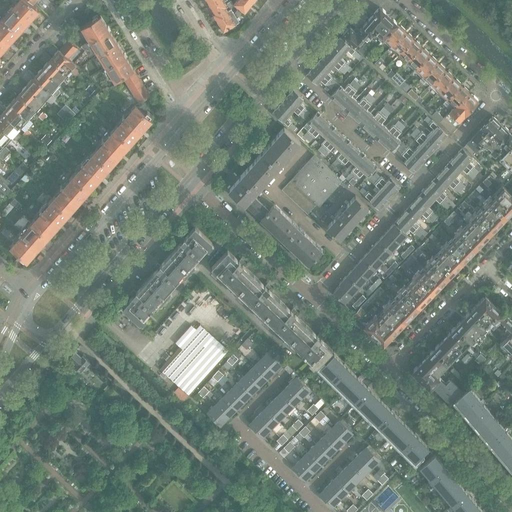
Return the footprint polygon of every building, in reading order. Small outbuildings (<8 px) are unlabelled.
[(27,0),(18,0),(3,17),(19,32),(27,23),(30,20),(39,10),(27,0)] [(217,0),(209,5),(214,14),(225,7),(226,6),(224,2),(226,0),(217,0)] [(236,0),(234,4),(238,9),(244,14),(251,5),(244,0),(236,0)] [(214,14),(212,15),(218,23),(234,14),(231,10),(228,12),(225,7),(214,14)] [(349,27),(341,35),(353,46),(358,41),(359,42),(366,35),(369,38),(371,39),(372,41),(377,35),(382,40),(397,24),(396,23),(396,22),(393,20),(392,20),(391,19),(389,17),(388,15),(385,13),(385,12),(382,9),(381,9),(380,9),(378,9),(373,15),(356,33),(353,30),(349,26),(349,27)] [(234,14),(218,23),(223,32),(235,25),(233,21),(232,20),(236,17),(234,14)] [(93,20),(82,27),(90,41),(108,29),(107,27),(100,16),(98,17),(97,15),(92,18),(93,20)] [(0,53),(7,45),(10,42),(19,32),(3,17),(0,20),(0,53)] [(397,24),(382,40),(390,47),(405,32),(404,31),(405,30),(401,26),(400,27),(397,24)] [(108,29),(90,41),(98,54),(117,42),(108,29)] [(390,47),(387,50),(390,53),(393,50),(398,55),(413,39),(412,39),(413,38),(409,33),(408,34),(405,32),(390,47)] [(413,39),(398,55),(406,62),(420,47),(420,46),(421,45),(416,41),(416,42),(413,39)] [(68,41),(64,45),(73,54),(77,49),(68,41)] [(98,54),(106,67),(125,55),(117,42),(98,54)] [(64,45),(60,50),(68,58),(73,54),(64,45)] [(358,50),(364,55),(366,52),(364,46),(363,45),(358,50)] [(420,47),(406,62),(414,70),(428,54),(429,53),(424,49),(423,50),(420,47)] [(73,54),(68,58),(72,61),(80,52),(77,49),(73,54)] [(54,56),(52,59),(68,75),(77,65),(72,61),(68,58),(60,50),(59,51),(58,50),(54,54),(55,55),(54,56)] [(428,54),(414,70),(422,77),(436,62),(437,61),(432,56),(432,57),(428,54)] [(125,55),(106,67),(112,76),(114,81),(123,76),(133,69),(126,58),(125,55)] [(380,58),(375,63),(379,67),(384,61),(380,58)] [(68,75),(52,59),(48,63),(47,63),(43,67),(44,68),(43,68),(60,84),(68,75)] [(422,77),(419,80),(423,83),(425,81),(430,85),(444,70),(444,69),(445,68),(440,64),(439,65),(436,62),(422,77)] [(60,84),(43,68),(42,69),(38,73),(39,74),(35,77),(52,93),(60,84)] [(137,75),(133,69),(123,76),(125,80),(126,81),(137,75)] [(444,70),(430,85),(438,93),(452,77),(453,76),(448,72),(447,73),(444,70)] [(137,75),(126,81),(129,86),(140,80),(137,75)] [(116,86),(125,80),(123,76),(114,81),(113,81),(116,86)] [(52,93),(35,77),(31,82),(31,81),(26,86),(44,102),(52,93)] [(452,77),(438,93),(446,100),(460,85),(459,84),(460,83),(456,79),(455,80),(452,77)] [(140,80),(129,86),(132,92),(143,85),(140,80)] [(404,81),(400,85),(406,91),(410,87),(404,81)] [(94,90),(89,85),(86,89),(91,94),(94,90)] [(143,85),(132,92),(136,97),(146,91),(143,85)] [(446,100),(443,103),(446,107),(449,104),(453,107),(468,92),(467,92),(468,91),(464,87),(463,88),(460,85),(446,100)] [(23,91),(19,95),(36,110),(44,102),(26,86),(22,91),(23,91)] [(150,96),(149,95),(146,91),(136,97),(139,102),(150,96)] [(453,108),(449,112),(459,121),(477,101),(478,100),(473,96),(472,97),(468,93),(468,92),(453,108)] [(28,119),(31,116),(36,110),(19,95),(16,99),(15,99),(11,103),(28,119)] [(7,109),(6,110),(3,113),(20,128),(24,132),(33,123),(28,119),(11,103),(6,108),(7,109)] [(131,142),(140,131),(151,119),(149,117),(151,115),(147,111),(145,113),(135,104),(114,127),(131,142)] [(427,104),(424,107),(432,115),(435,112),(427,104)] [(79,110),(74,106),(71,110),(75,113),(75,114),(76,114),(79,110)] [(67,122),(74,115),(75,114),(75,113),(71,110),(68,107),(60,116),(67,122)] [(435,112),(432,115),(439,122),(442,119),(443,118),(436,111),(435,112)] [(0,126),(12,137),(20,128),(3,113),(0,116),(0,126)] [(474,135),(463,147),(473,156),(474,156),(484,145),(482,143),(500,124),(496,120),(496,119),(494,116),(492,116),(492,115),(474,135)] [(446,118),(441,123),(450,131),(455,126),(446,118)] [(500,124),(482,143),(484,145),(489,150),(491,149),(508,131),(508,130),(505,127),(504,127),(502,125),(501,124),(500,124)] [(12,137),(0,126),(0,142),(4,146),(12,137)] [(93,151),(110,166),(131,142),(114,127),(93,151)] [(270,142),(261,152),(278,167),(299,143),(300,142),(284,127),(275,137),(270,142)] [(508,131),(491,149),(499,157),(511,143),(511,135),(511,134),(509,132),(508,131)] [(41,139),(47,145),(52,140),(45,135),(41,139)] [(511,143),(499,157),(508,165),(511,160),(511,143)] [(73,175),(89,189),(110,166),(93,151),(73,175)] [(238,178),(228,189),(244,204),(245,203),(253,195),(254,193),(278,167),(261,152),(253,161),(247,168),(238,178)] [(28,167),(27,166),(22,161),(14,170),(19,175),(20,176),(28,167)] [(19,175),(14,170),(6,180),(11,184),(19,175)] [(497,176),(495,178),(501,184),(505,180),(499,174),(497,176)] [(68,213),(78,202),(89,189),(73,175),(52,198),(68,213)] [(0,180),(0,190),(6,195),(10,190),(0,180)] [(290,181),(282,190),(286,194),(295,185),(290,181)] [(295,185),(286,194),(290,198),(299,189),(295,185)] [(503,186),(495,195),(511,210),(511,193),(511,194),(503,186)] [(299,189),(290,198),(295,202),(304,193),(299,189)] [(304,193),(295,202),(299,206),(308,196),(304,193)] [(253,195),(245,203),(260,218),(268,209),(267,207),(253,195)] [(490,196),(486,200),(505,218),(505,217),(507,215),(509,215),(511,212),(511,211),(511,210),(495,195),(492,198),(490,196)] [(308,196),(299,206),(303,210),(312,200),(308,196)] [(48,236),(57,226),(68,213),(52,198),(31,221),(48,236)] [(19,203),(14,199),(10,203),(16,207),(19,204),(19,203)] [(312,200),(303,210),(308,214),(317,205),(312,200)] [(485,205),(482,208),(498,225),(498,224),(500,224),(502,221),(502,220),(504,218),(505,218),(486,200),(483,203),(485,205)] [(260,218),(271,228),(274,231),(284,241),(298,227),(273,204),(271,206),(269,209),(268,209),(260,218)] [(476,210),(473,214),(491,232),(493,230),(494,230),(497,227),(497,226),(498,225),(482,208),(478,212),(476,210)] [(448,217),(447,218),(450,220),(457,213),(454,210),(448,217)] [(471,219),(467,223),(484,240),(484,239),(485,239),(488,236),(488,235),(490,233),(491,232),(473,214),(469,217),(471,219)] [(27,260),(48,236),(31,221),(10,245),(20,254),(19,256),(23,260),(25,258),(27,260)] [(389,228),(386,231),(399,242),(406,234),(404,232),(394,223),(389,228)] [(461,225),(458,229),(462,233),(477,247),(479,245),(480,245),(483,242),(483,241),(484,240),(467,223),(463,227),(461,225)] [(178,245),(170,254),(187,269),(193,262),(212,242),(195,227),(188,234),(186,236),(184,238),(181,242),(178,245)] [(298,227),(284,241),(295,251),(298,254),(308,264),(322,250),(321,249),(298,227)] [(457,234),(453,238),(470,254),(471,254),(474,251),(474,250),(476,248),(477,247),(462,233),(458,229),(455,232),(457,234)] [(383,235),(378,240),(391,251),(399,242),(386,231),(383,235)] [(447,240),(444,243),(448,247),(463,262),(464,260),(466,260),(469,257),(468,256),(470,254),(453,238),(449,242),(447,240)] [(374,245),(370,249),(383,260),(386,257),(389,260),(394,254),(391,251),(378,240),(374,245)] [(443,249),(439,253),(456,269),(457,269),(460,266),(460,265),(461,263),(463,262),(448,247),(444,243),(440,247),(443,249)] [(368,252),(362,258),(375,269),(383,260),(370,249),(368,252)] [(406,249),(401,255),(404,258),(409,252),(406,249)] [(227,250),(212,268),(238,292),(254,276),(245,268),(243,265),(239,261),(236,259),(227,250)] [(433,255),(430,258),(448,276),(450,274),(451,275),(454,272),(454,270),(456,269),(439,253),(435,257),(433,255)] [(154,272),(146,281),(163,296),(170,289),(187,269),(170,254),(163,262),(160,265),(157,269),(154,272)] [(411,255),(404,262),(408,267),(416,259),(411,255)] [(359,262),(355,266),(367,278),(375,269),(362,258),(359,262)] [(428,264),(425,268),(441,284),(443,284),(445,281),(445,280),(447,278),(448,276),(430,258),(426,262),(428,264)] [(351,270),(347,275),(359,286),(367,278),(355,266),(351,270)] [(390,266),(384,272),(388,275),(393,269),(390,266)] [(418,269),(415,273),(434,291),(436,289),(437,289),(440,286),(440,285),(441,284),(425,268),(421,272),(418,269)] [(414,279),(410,283),(427,299),(428,299),(431,296),(431,295),(433,293),(434,291),(415,273),(412,276),(414,279)] [(347,275),(339,284),(340,285),(351,295),(359,286),(347,275)] [(254,276),(238,292),(264,317),(280,300),(272,293),(269,290),(265,286),(262,284),(254,276)] [(139,323),(163,296),(146,281),(122,308),(139,323)] [(373,283),(368,289),(371,292),(377,286),(373,283)] [(404,284),(401,288),(420,306),(422,304),(423,304),(426,301),(426,300),(427,299),(410,283),(406,287),(404,284)] [(340,285),(333,292),(339,298),(341,300),(344,303),(351,295),(340,285)] [(380,287),(375,292),(379,295),(383,290),(380,287)] [(400,294),(396,297),(413,313),(414,313),(417,311),(417,309),(418,308),(420,306),(401,288),(397,291),(400,294)] [(375,292),(368,299),(371,303),(379,295),(375,292)] [(362,295),(357,300),(360,303),(365,298),(362,295)] [(478,303),(477,304),(488,315),(489,314),(491,315),(489,317),(491,318),(492,317),(496,322),(499,319),(502,322),(506,317),(500,311),(500,309),(497,307),(496,307),(485,296),(484,297),(483,297),(480,300),(480,301),(478,303)] [(385,309),(382,312),(398,329),(398,328),(400,328),(402,325),(402,324),(405,321),(407,319),(409,319),(411,316),(411,315),(413,313),(396,297),(392,301),(390,299),(386,302),(383,306),(385,309)] [(368,299),(360,307),(364,310),(371,303),(368,299)] [(280,300),(264,317),(291,342),(306,326),(298,317),(295,315),(291,311),(288,308),(280,300)] [(357,300),(352,306),(355,309),(360,303),(357,300)] [(471,311),(470,312),(486,327),(489,323),(492,326),(496,322),(492,317),(491,318),(489,317),(491,315),(489,314),(488,315),(477,304),(477,305),(475,307),(474,307),(471,310),(471,311)] [(353,315),(357,319),(365,311),(364,310),(360,307),(353,315)] [(375,314),(372,317),(391,336),(393,334),(394,334),(397,331),(397,330),(398,329),(382,312),(378,316),(375,314)] [(464,318),(463,320),(474,330),(475,329),(476,331),(475,332),(476,334),(477,333),(481,337),(484,333),(482,331),(486,327),(470,312),(469,312),(468,312),(466,315),(466,316),(464,318)] [(371,323),(366,328),(368,329),(368,330),(371,333),(372,333),(383,344),(384,343),(385,343),(388,340),(388,339),(391,336),(372,317),(368,321),(371,323)] [(502,342),(501,343),(509,351),(511,347),(511,322),(506,317),(502,322),(507,327),(504,330),(509,335),(502,342)] [(229,350),(195,320),(155,365),(179,386),(188,395),(229,350)] [(456,326),(455,327),(470,341),(471,342),(475,338),(478,340),(481,337),(477,333),(476,334),(475,332),(476,331),(475,329),(474,330),(463,320),(462,320),(460,322),(459,322),(456,325),(456,326)] [(306,326),(291,342),(296,347),(316,366),(318,364),(332,350),(325,344),(323,342),(321,340),(317,336),(314,333),(306,326)] [(446,337),(445,338),(459,352),(470,341),(455,327),(455,328),(453,328),(451,330),(451,332),(446,337)] [(247,338),(241,344),(241,345),(246,349),(252,342),(247,338)] [(435,349),(434,349),(448,363),(459,352),(445,338),(444,339),(439,344),(437,345),(435,347),(435,349)] [(497,341),(491,347),(494,349),(500,344),(497,341)] [(424,359),(423,360),(436,373),(441,367),(443,369),(448,363),(434,349),(433,350),(432,350),(429,353),(429,354),(424,359)] [(270,350),(262,358),(274,371),(280,365),(279,365),(281,363),(282,362),(270,350)] [(75,351),(74,351),(73,352),(71,353),(69,354),(69,356),(68,358),(75,364),(70,369),(73,372),(72,373),(76,377),(80,372),(89,362),(83,356),(81,357),(74,351),(75,351)] [(233,354),(230,357),(235,362),(238,359),(233,354)] [(333,354),(321,367),(345,391),(357,378),(347,368),(343,364),(333,354)] [(230,357),(227,361),(232,365),(235,362),(230,357)] [(262,358),(254,366),(266,378),(268,376),(274,371),(262,358)] [(413,371),(412,372),(430,388),(432,386),(439,379),(435,375),(436,373),(423,360),(422,361),(417,367),(416,367),(413,369),(413,371)] [(287,364),(284,368),(289,374),(293,370),(287,364)] [(254,366),(246,374),(259,386),(264,380),(266,378),(254,366)] [(218,370),(215,373),(220,378),(223,375),(218,370)] [(215,373),(212,377),(217,381),(220,378),(215,373)] [(246,374),(239,381),(251,393),(253,391),(259,386),(246,374)] [(294,379),(288,385),(300,397),(309,389),(297,377),(296,378),(294,380),(294,379)] [(357,378),(345,391),(368,414),(381,401),(371,391),(367,387),(357,378)] [(439,379),(432,386),(451,404),(455,400),(463,393),(450,380),(445,385),(439,378),(439,379)] [(239,381),(231,389),(243,401),(249,396),(249,395),(251,393),(239,381)] [(283,391),(281,393),(293,405),(300,397),(288,385),(283,390),(283,391)] [(174,392),(173,393),(183,401),(185,398),(188,395),(179,386),(174,392)] [(204,386),(201,389),(206,394),(209,391),(204,386)] [(103,395),(110,401),(117,393),(111,387),(103,395)] [(463,393),(455,400),(466,413),(469,416),(480,429),(494,418),(469,388),(463,393)] [(201,389),(197,393),(198,393),(203,397),(206,394),(201,389)] [(231,389),(224,396),(235,408),(237,406),(238,407),(243,401),(231,389)] [(278,394),(273,400),(285,412),(293,405),(281,393),(279,395),(278,394)] [(224,396),(216,404),(228,416),(234,411),(233,410),(235,408),(224,396)] [(268,406),(266,408),(278,420),(285,412),(273,400),(267,406),(268,406)] [(381,401),(368,414),(391,436),(404,423),(394,414),(390,410),(381,401)] [(313,403),(310,407),(315,412),(318,408),(313,403)] [(216,404),(208,412),(220,424),(222,422),(223,422),(228,416),(216,404)] [(310,407),(307,410),(312,415),(315,412),(310,407)] [(263,410),(258,415),(270,428),(278,420),(266,408),(264,410),(263,410)] [(320,410),(317,414),(322,419),(325,415),(320,410)] [(317,414),(314,417),(319,422),(322,419),(317,414)] [(252,421),(250,424),(262,436),(262,435),(270,428),(258,415),(252,421)] [(348,416),(344,420),(351,426),(354,422),(348,416)] [(511,438),(494,418),(480,429),(489,440),(492,444),(502,454),(511,445),(511,438)] [(298,419),(295,422),(300,427),(303,424),(298,419)] [(340,420),(332,428),(344,440),(349,435),(349,434),(350,433),(352,432),(340,420)] [(295,422),(292,425),(297,430),(300,427),(295,422)] [(404,423),(391,436),(415,460),(428,447),(418,437),(414,433),(404,423)] [(305,426),(302,429),(307,434),(310,431),(305,426)] [(332,428),(324,436),(336,448),(338,446),(344,440),(332,428)] [(302,429),(299,432),(304,437),(307,434),(302,429)] [(283,434),(279,437),(284,442),(288,439),(283,434)] [(324,436),(316,443),(329,456),(334,450),(336,448),(324,436)] [(279,437),(276,440),(281,445),(284,442),(279,437)] [(290,441),(287,444),(291,449),(295,446),(290,441)] [(316,443),(309,451),(321,463),(323,461),(329,456),(316,443)] [(287,444),(283,447),(288,452),(291,449),(287,444)] [(511,445),(502,454),(510,465),(511,466),(511,445)] [(364,449),(358,455),(370,467),(378,459),(367,447),(366,448),(364,449)] [(309,451),(301,459),(313,471),(319,465),(321,463),(309,451)] [(353,461),(351,463),(363,475),(370,467),(358,455),(353,460),(353,461)] [(434,455),(420,466),(442,492),(456,480),(447,470),(444,466),(434,455)] [(293,466),(293,467),(305,479),(307,476),(308,477),(313,471),(301,459),(293,466)] [(348,464),(343,470),(355,482),(363,475),(351,463),(349,465),(348,464)] [(338,476),(336,478),(347,490),(355,482),(343,470),(337,475),(338,476)] [(383,473),(380,476),(385,481),(388,478),(383,473)] [(380,476),(377,480),(382,485),(385,481),(380,476)] [(333,480),(328,485),(340,497),(347,490),(336,478),(334,480),(333,480)] [(456,480),(442,492),(458,511),(469,511),(477,505),(468,495),(465,491),(456,480)] [(322,491),(320,494),(332,505),(340,497),(328,485),(322,491)] [(368,488),(365,492),(370,497),(373,493),(368,488)] [(365,492),(361,495),(366,500),(370,497),(365,492)]
